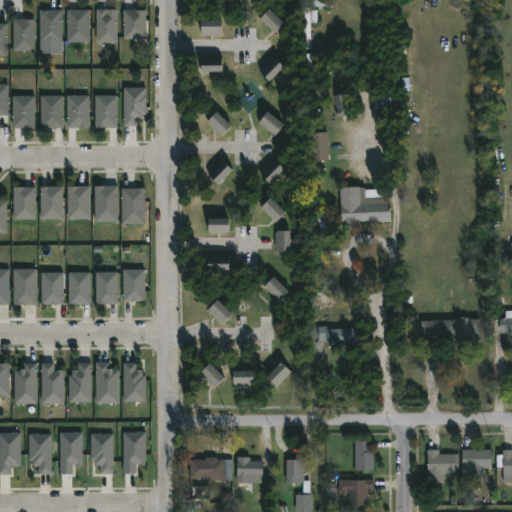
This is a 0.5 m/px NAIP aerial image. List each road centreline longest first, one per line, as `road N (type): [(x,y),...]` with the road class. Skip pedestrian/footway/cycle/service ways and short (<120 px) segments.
road 1 (residential): [(167,0),(173,511)]
road 2 (residential): [(170,421),(511,419)]
road 3 (residential): [(173,504),(0,508)]
road 4 (residential): [(169,332),(0,332)]
road 5 (residential): [(169,157),(0,157)]
